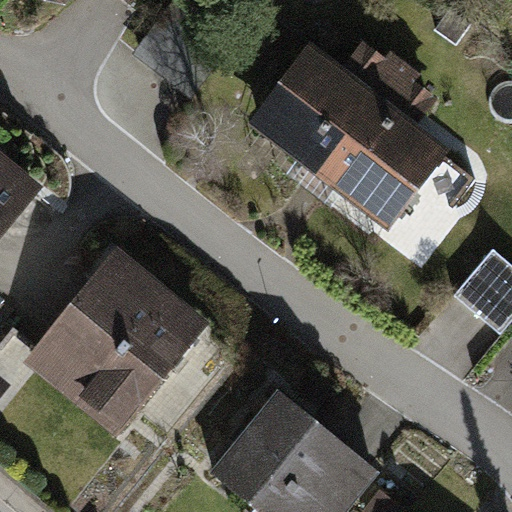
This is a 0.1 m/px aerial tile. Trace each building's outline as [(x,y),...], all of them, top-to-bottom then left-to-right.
[(176,0),(173,0),(135,53),(193,96),(233,41),(176,0)] [(312,38),(247,124),(391,232),(453,149),(418,123),(438,97),(416,81),(423,72),(392,50),(387,57),(363,39),(345,63),(312,38)] [(0,263),(46,204),(0,169),(0,263)] [(501,335),(511,322),(511,264),(494,249),(455,296),(501,335)] [(210,337),(114,265),(26,374),(113,451),(210,337)] [(363,511),(376,497),(274,413),(208,491),(233,511),(363,511)]
